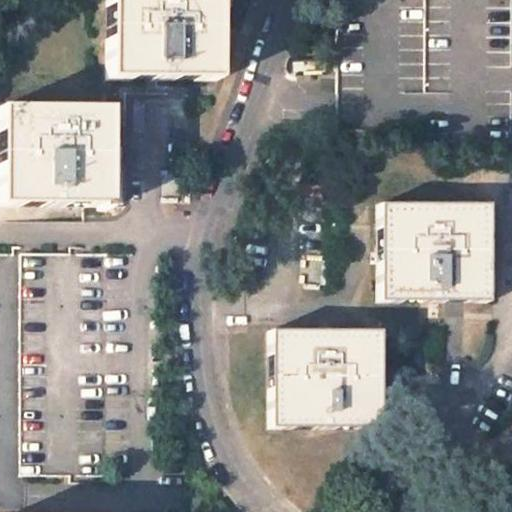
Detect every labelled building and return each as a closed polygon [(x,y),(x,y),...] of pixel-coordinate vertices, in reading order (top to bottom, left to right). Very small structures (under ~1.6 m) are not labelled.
[(105,0),(103,78),(214,81),(214,30),(214,0),(105,0)] [(423,143),(510,143),(510,78),(509,0),(334,0),(334,131),(423,131),(423,143)] [(104,111),(0,108),(0,202),(101,205),(103,155),(104,111)] [(376,252),(375,303),(481,303),(482,205),(376,204),(376,252)] [(374,333),(265,331),(265,383),(265,427),(375,429),(374,333)]
